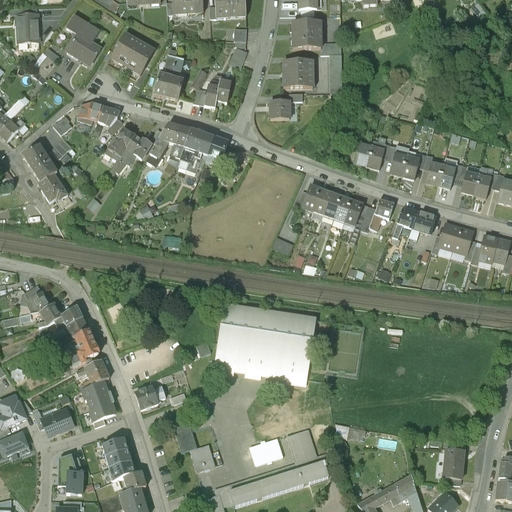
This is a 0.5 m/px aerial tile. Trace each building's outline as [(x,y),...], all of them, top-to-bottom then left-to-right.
[(119,8),(106,0),(87,0),(114,17),(119,8)] [(126,0),(127,9),(127,8),(137,7),(137,8),(150,8),(150,6),(159,6),(159,7),(160,7),(159,0),(126,0)] [(202,0),(171,0),(172,5),(173,17),(203,15),(202,0)] [(244,0),(213,0),(214,9),(215,21),(216,21),(216,17),(227,17),(227,20),(237,20),(237,16),(244,16),(244,19),(245,19),(244,0)] [(298,0),(298,12),(301,12),(313,12),(318,12),(318,0),(317,0),(298,0)] [(22,18),(16,18),(18,46),(39,45),(38,17),(22,18)] [(100,52),(88,45),(90,42),(92,44),(98,33),(73,18),(66,31),(77,38),(67,55),(89,69),(100,52)] [(320,45),(320,24),(292,24),(292,51),(319,51),(320,51),(320,45)] [(246,32),(234,32),(233,44),(246,44),(246,32)] [(153,54),(124,38),(116,52),(115,53),(116,54),(111,62),(139,78),(153,54)] [(341,57),(341,44),(320,45),(320,51),(319,51),(320,57),(329,57),(341,57)] [(247,54),(236,50),(229,66),(241,71),(247,54)] [(43,56),(32,70),(45,80),(56,67),(43,56)] [(342,95),(341,57),(329,57),(330,95),(342,95)] [(171,59),(168,58),(162,78),(159,77),(154,97),(165,100),(176,60),(171,59)] [(182,83),(175,82),(176,79),(179,79),(183,62),(176,60),(165,100),(177,103),(182,83)] [(312,63),(282,63),(283,90),(312,90),(312,63)] [(201,72),(191,89),(196,92),(206,75),(201,72)] [(230,85),(219,83),(218,90),(216,104),(226,106),(230,85)] [(218,90),(207,88),(206,96),(203,109),(214,111),(216,104),(218,90)] [(206,96),(196,94),(192,106),(203,109),(206,96)] [(5,117),(3,120),(9,125),(12,122),(11,120),(23,107),(19,103),(5,117)] [(289,104),(269,104),(270,122),(289,122),(289,104)] [(91,107),(81,108),(78,119),(87,120),(88,120),(91,107)] [(104,110),(91,107),(88,120),(93,122),(98,124),(104,110)] [(120,114),(104,110),(98,124),(110,129),(117,122),(117,121),(120,114)] [(65,119),(53,129),(61,138),(72,129),(68,125),(69,123),(65,119)] [(3,120),(0,122),(0,134),(9,125),(3,120)] [(117,122),(110,129),(107,133),(112,137),(122,125),(117,121),(117,122)] [(25,126),(20,122),(14,129),(18,133),(25,126)] [(9,125),(0,134),(0,138),(7,145),(18,133),(14,129),(9,125)] [(156,147),(145,164),(152,168),(156,169),(166,152),(163,150),(166,145),(174,148),(177,139),(179,130),(168,126),(162,136),(156,147)] [(191,132),(180,130),(179,130),(177,139),(187,143),(191,132)] [(123,131),(117,141),(115,140),(107,152),(114,156),(114,155),(121,159),(121,158),(135,139),(123,131)] [(213,140),(191,132),(187,143),(180,160),(179,162),(191,167),(189,170),(196,172),(202,158),(206,160),(213,140)] [(162,136),(157,134),(151,144),(156,147),(162,136)] [(135,139),(121,158),(126,161),(129,157),(133,160),(135,158),(141,162),(151,148),(142,142),(142,144),(135,139)] [(177,139),(174,148),(170,157),(180,160),(187,143),(177,139)] [(360,141),(354,139),(351,151),(357,153),(358,146),(360,141)] [(227,145),(213,140),(206,160),(205,162),(210,165),(213,158),(220,161),(227,145)] [(62,141),(50,154),(58,162),(70,150),(62,141)] [(371,150),(358,146),(357,153),(354,164),(366,167),(371,150)] [(390,149),(384,147),(383,153),(382,159),(387,160),(390,149)] [(56,175),(39,148),(23,159),(27,165),(27,166),(36,179),(40,185),(38,187),(53,177),(56,175)] [(390,149),(387,160),(393,162),(394,156),(396,150),(390,149)] [(383,153),(371,150),(366,167),(379,171),(382,159),(383,153)] [(407,159),(394,156),(393,162),(389,174),(402,177),(407,159)] [(419,163),(418,168),(423,169),(426,158),(421,157),(419,163)] [(121,159),(112,172),(115,174),(114,177),(117,178),(118,176),(119,177),(128,163),(126,161),(121,158),(121,159)] [(432,160),(426,158),(423,169),(423,170),(429,171),(430,166),(432,160)] [(419,163),(407,159),(402,177),(415,181),(418,168),(419,163)] [(0,181),(12,180),(0,165),(0,181)] [(430,166),(429,171),(425,183),(438,187),(442,169),(430,166)] [(455,172),(453,179),(459,180),(462,169),(456,167),(455,172)] [(480,171),(468,167),(467,170),(468,170),(465,182),(462,190),(461,193),(473,197),(480,171)] [(455,172),(442,169),(438,187),(450,190),(451,187),(453,179),(455,172)] [(462,169),(459,180),(465,182),(468,170),(467,170),(462,169)] [(487,172),(480,171),(473,197),(486,200),(490,188),(491,182),(490,182),(485,181),(487,172)] [(53,177),(38,187),(41,192),(49,205),(56,201),(58,204),(67,198),(53,177)] [(495,189),(494,192),(499,193),(502,185),(502,183),(503,183),(503,179),(498,178),(495,189)] [(459,180),(453,179),(451,187),(457,188),(459,180)] [(465,182),(459,180),(457,188),(462,190),(465,182)] [(511,185),(510,187),(502,185),(499,193),(496,205),(511,208),(511,185)] [(308,196),(302,211),(313,215),(321,192),(310,188),(308,196)] [(321,192),(313,215),(323,218),(331,196),(321,192)] [(302,194),(301,198),(297,209),(302,211),(308,196),(302,194)] [(331,196),(323,218),(333,222),(341,200),(331,196)] [(67,198),(58,204),(62,210),(71,204),(67,198)] [(93,200),(86,208),(93,213),(99,206),(93,200)] [(352,203),(341,200),(333,222),(344,226),(352,203)] [(393,207),(379,202),(376,212),(375,216),(374,216),(370,226),(378,229),(381,220),(388,222),(393,207)] [(363,207),(352,203),(344,226),(355,230),(358,222),(363,207)] [(363,207),(358,222),(363,223),(368,209),(363,207)] [(368,209),(363,223),(370,226),(374,216),(375,216),(376,212),(368,209)] [(418,214),(402,210),(397,226),(402,228),(411,231),(418,214)] [(435,220),(418,214),(411,231),(430,237),(435,220)] [(378,229),(370,226),(368,233),(376,236),(378,229)] [(402,228),(397,226),(392,240),(393,240),(397,242),(402,228)] [(459,232),(445,227),(441,240),(439,248),(440,249),(452,252),(459,232)] [(472,236),(459,232),(452,252),(465,256),(466,257),(470,243),(472,236)] [(441,240),(436,238),(431,255),(437,257),(440,249),(439,248),(441,240)] [(498,242),(484,238),(481,250),(478,263),(479,263),(486,265),(486,264),(492,265),(492,263),(498,242)] [(282,242),(276,240),(271,251),(277,253),(282,242)] [(414,242),(408,240),(405,248),(410,251),(414,242)] [(287,245),(282,242),(277,253),(282,255),(287,245)] [(509,245),(498,242),(492,263),(504,266),(506,257),(509,245)] [(470,243),(466,257),(465,256),(463,262),(470,264),(475,249),(476,245),(470,243)] [(287,245),(282,255),(288,258),(293,247),(287,245)] [(481,250),(475,249),(470,264),(470,266),(477,268),(479,263),(478,263),(481,250)] [(312,277),(319,258),(309,255),(303,273),(312,277)] [(511,266),(511,258),(506,257),(504,266),(502,275),(509,277),(511,269),(511,266)] [(49,309),(37,289),(24,297),(28,304),(23,306),(25,310),(28,308),(32,316),(39,315),(49,309)] [(49,309),(39,315),(41,317),(45,324),(48,328),(62,319),(61,318),(54,306),(49,309)] [(76,309),(61,318),(62,319),(67,329),(82,321),(76,309)] [(313,324),(225,310),(215,373),(231,375),(232,372),(289,380),(288,384),(304,386),(313,324)] [(13,312),(2,314),(3,321),(14,319),(13,312)] [(14,319),(3,321),(5,328),(21,325),(21,324),(20,318),(14,319)] [(82,321),(67,329),(70,335),(73,341),(89,333),(82,321)] [(89,333),(73,341),(73,342),(63,347),(73,370),(92,362),(90,360),(98,356),(96,350),(96,351),(89,333)] [(70,335),(58,342),(61,348),(63,347),(73,342),(73,341),(70,335)] [(207,345),(196,349),(199,360),(211,356),(207,345)] [(101,363),(84,370),(86,375),(87,378),(104,371),(101,363)] [(84,370),(76,374),(78,379),(86,375),(84,370)] [(104,371),(87,378),(89,382),(91,387),(91,388),(108,380),(104,371)] [(89,382),(81,386),(83,391),(91,387),(89,382)] [(103,384),(81,392),(85,403),(87,402),(107,395),(103,384)] [(151,389),(134,395),(137,404),(154,398),(153,393),(151,389)] [(161,390),(153,393),(154,398),(163,395),(161,390)] [(107,395),(87,402),(91,413),(111,406),(113,405),(109,394),(107,395)] [(163,395),(154,398),(156,403),(165,400),(163,395)] [(169,400),(171,407),(186,402),(184,396),(169,400)] [(154,398),(137,404),(140,413),(157,407),(156,403),(154,398)] [(17,406),(14,400),(0,406),(0,411),(3,419),(0,420),(0,431),(0,432),(8,429),(26,422),(24,418),(19,406),(17,406)] [(19,406),(24,418),(32,415),(31,413),(24,403),(19,406)] [(91,413),(89,414),(93,424),(103,421),(114,417),(115,415),(111,406),(91,413)] [(41,422),(45,431),(48,439),(73,429),(66,412),(42,421),(41,422)] [(39,433),(45,431),(41,422),(42,421),(39,414),(33,417),(39,433)] [(103,421),(93,424),(95,430),(105,426),(103,421)] [(10,435),(8,429),(0,432),(0,431),(0,439),(6,437),(10,435)] [(307,433),(297,436),(306,463),(316,460),(307,433)] [(297,436),(286,439),(295,467),(306,463),(297,436)] [(19,453),(21,458),(30,454),(27,445),(25,446),(21,437),(9,442),(0,445),(0,452),(3,460),(19,453)] [(6,437),(0,439),(0,445),(9,442),(6,437)] [(105,460),(128,453),(124,441),(101,448),(105,460)] [(207,449),(190,454),(196,475),(214,470),(207,449)] [(109,471),(131,465),(128,453),(105,460),(109,471)] [(463,455),(452,454),(451,455),(446,454),(443,481),(460,482),(459,482),(459,474),(461,474),(463,455)] [(295,467),(214,493),(216,499),(218,498),(222,510),(233,507),(234,510),(327,480),(324,470),(326,470),(325,468),(331,466),(328,456),(316,460),(306,463),(295,467)] [(72,462),(71,458),(58,462),(57,491),(66,491),(66,497),(81,498),(82,474),(76,474),(72,462)] [(76,474),(82,474),(78,460),(72,462),(76,474)] [(511,460),(503,460),(503,465),(500,465),(498,481),(509,482),(510,473),(511,468),(511,467),(511,460)] [(135,477),(131,465),(109,471),(113,485),(118,483),(123,481),(135,477)] [(135,477),(123,481),(127,495),(140,491),(145,489),(141,475),(135,477)] [(374,511),(392,501),(394,508),(408,500),(412,511),(420,511),(411,479),(356,508),(359,511),(374,511)] [(113,485),(111,486),(114,492),(121,490),(118,483),(113,485)] [(511,484),(499,484),(497,494),(496,494),(495,502),(511,504),(511,484)] [(127,495),(121,497),(125,511),(145,511),(140,491),(127,495)] [(445,496),(427,511),(453,511),(457,509),(457,510),(457,509),(451,503),(451,502),(445,496)] [(222,511),(222,510),(218,498),(216,499),(205,503),(207,511),(222,511)] [(0,511),(10,511),(11,502),(0,504),(0,511)]
